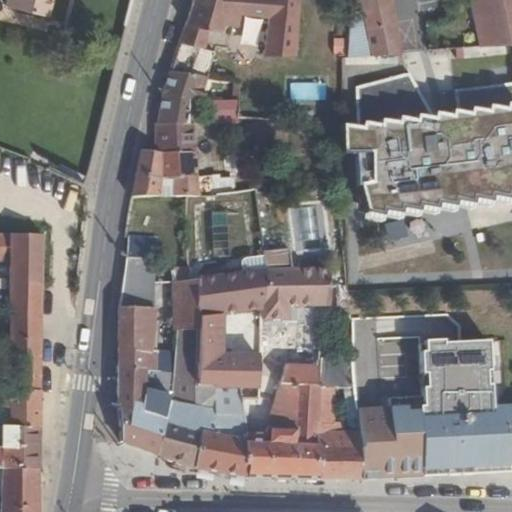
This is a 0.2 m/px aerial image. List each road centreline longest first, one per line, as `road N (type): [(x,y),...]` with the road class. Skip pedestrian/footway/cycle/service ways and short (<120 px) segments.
road 1 (tertiary): [(157,0),(109,206),(71,488)]
road 2 (residential): [(71,488),(129,497),(511,507)]
